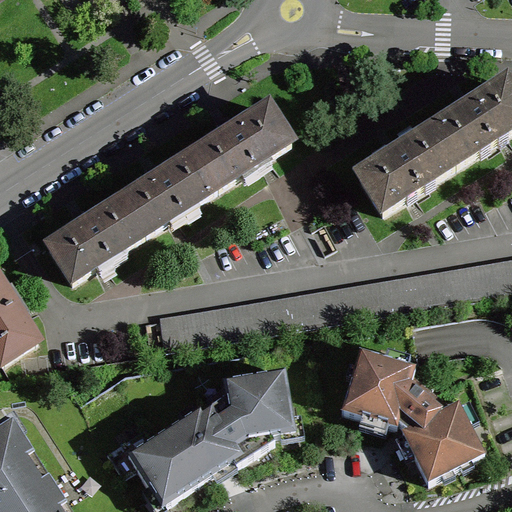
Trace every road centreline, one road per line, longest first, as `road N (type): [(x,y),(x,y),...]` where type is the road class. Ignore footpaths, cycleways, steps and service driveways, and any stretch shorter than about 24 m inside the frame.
road 1 (residential): [(259,28),(0,195)]
road 2 (residential): [(330,24),(511,43)]
